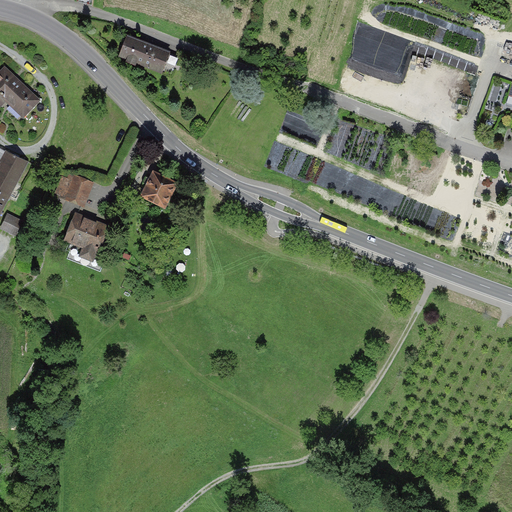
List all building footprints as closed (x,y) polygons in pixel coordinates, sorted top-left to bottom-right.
[(430,35),(434,20),(382,8),(378,22),(430,35)] [(172,50),(128,33),(119,57),(163,74),(172,50)] [(42,101),(4,66),(0,69),(0,106),(4,102),(24,120),(42,101)] [(0,219),(29,163),(6,151),(0,161),(0,219)] [(84,209),(95,183),(64,169),(53,195),(84,209)] [(179,185),(154,173),(141,199),(167,211),(179,185)] [(24,222),(9,214),(1,229),(17,237),(24,222)] [(76,215),(65,242),(112,262),(123,234),(76,215)]
